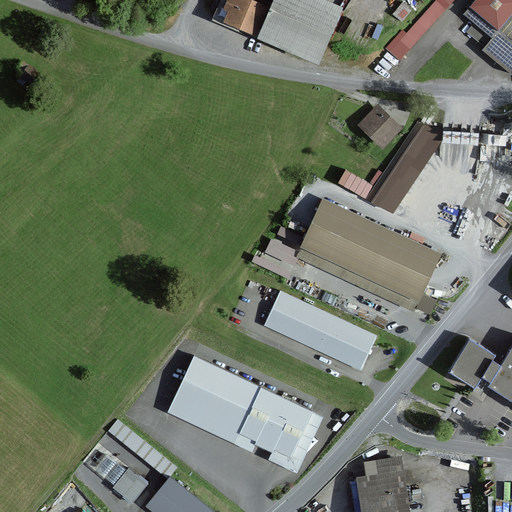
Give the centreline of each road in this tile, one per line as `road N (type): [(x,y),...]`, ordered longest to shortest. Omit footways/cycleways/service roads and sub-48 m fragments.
road 1 (track): [(340,84),(292,197),(35,511)]
road 2 (unclassified): [(15,0),(271,74),(511,95)]
road 3 (tertiary): [(373,415),(511,249)]
road 4 (residential): [(373,415),(429,446),(511,457)]
road 5 (tertiary): [(280,511),(373,415)]
